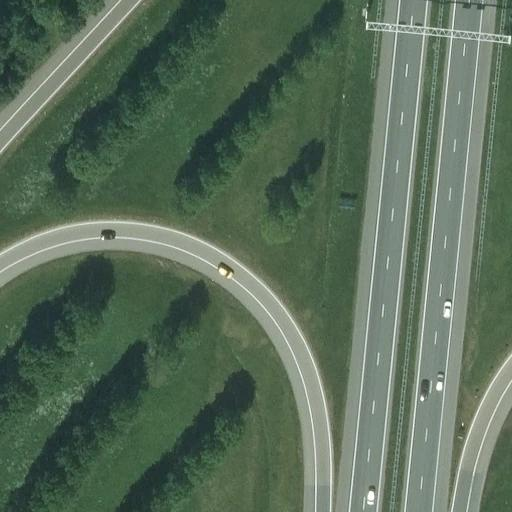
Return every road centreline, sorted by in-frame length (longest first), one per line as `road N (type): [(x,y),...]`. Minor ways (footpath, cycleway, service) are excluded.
road 1 (motorway): [(0,268),(40,247),(140,236),(198,252),(234,273),(278,314),(308,370),(321,418),(321,511)]
road 2 (motorway): [(417,511),(466,0)]
road 3 (motorway): [(409,0),(360,511)]
road 4 (motorway): [(132,0),(0,141)]
road 5 (motorway): [(454,511),(457,481),(511,373)]
